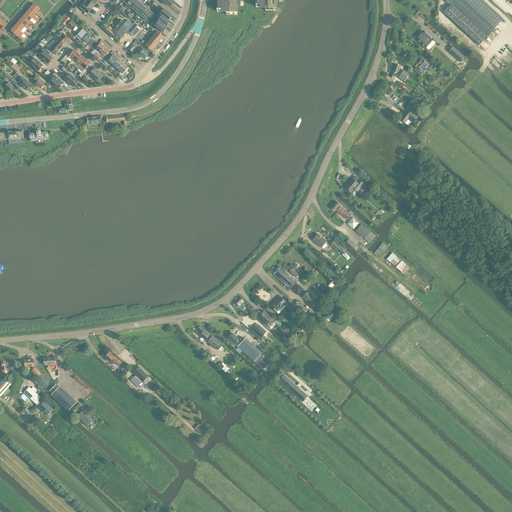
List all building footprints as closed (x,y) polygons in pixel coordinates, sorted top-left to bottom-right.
[(87,0),(84,4),(86,5),(91,9),(95,5),(88,0),(87,0)] [(130,0),(127,4),(124,7),(126,9),(128,11),(131,7),(137,0),(136,0),(130,0)] [(131,7),(135,10),(140,4),(137,0),(131,7)] [(216,0),(216,11),(222,11),(222,12),(226,12),(226,15),(234,15),(237,15),(237,12),(237,5),(240,5),(240,6),(242,6),(243,6),(243,2),(242,2),(242,0),(216,0)] [(255,0),(256,6),(256,8),(261,8),(265,8),(265,11),(273,11),(276,11),(276,8),(276,1),(280,1),(281,1),(281,2),(281,0),(255,0)] [(479,45),(488,35),(503,19),(481,0),(446,0),(445,1),(450,6),(444,12),(479,45)] [(43,16),(37,11),(40,9),(34,4),(30,8),(36,13),(41,18),(43,16)] [(81,8),(88,14),(91,9),(86,5),(84,4),(81,8)] [(135,10),(139,14),(144,7),(140,4),(135,10)] [(139,14),(143,17),(148,10),(144,7),(139,14)] [(36,13),(30,8),(26,13),(32,18),(37,23),(39,20),(34,16),(36,13)] [(168,20),(172,16),(162,8),(158,13),(162,16),(162,15),(168,20)] [(150,16),(152,15),(152,14),(148,10),(143,17),(147,20),(150,16)] [(30,20),(32,18),(26,13),(22,17),(31,25),(34,27),(35,25),(30,20)] [(166,26),(170,22),(168,20),(162,15),(162,16),(158,20),(159,21),(166,27),(166,26)] [(29,27),(31,25),(22,17),(19,22),(24,27),(30,32),(32,29),(29,27)] [(67,26),(73,31),(78,25),(72,20),(67,26)] [(141,27),(135,22),(133,24),(128,20),(120,29),(119,28),(117,28),(115,31),(115,33),(116,34),(121,39),(126,33),(127,34),(128,34),(129,33),(134,37),(142,27),(141,27)] [(159,21),(155,26),(163,32),(167,27),(166,26),(166,27),(159,21)] [(21,31),(24,27),(19,22),(15,26),(21,31)] [(21,31),(15,26),(11,31),(17,36),(22,40),(24,38),(21,36),(23,34),(24,33),(21,31)] [(79,27),(75,33),(77,34),(75,36),(80,41),(87,33),(84,30),(85,28),(84,27),(82,29),(82,28),(81,29),(79,27)] [(157,31),(153,28),(152,30),(156,33),(154,36),(160,41),(163,36),(157,31)] [(60,31),(56,35),(59,37),(65,43),(69,39),(66,37),(68,35),(62,30),(61,32),(60,31)] [(78,44),(77,44),(78,44),(81,47),(81,46),(83,45),(82,44),(85,41),(87,43),(93,37),(89,34),(91,32),(89,31),(87,33),(80,41),(78,44)] [(419,42),(426,47),(432,40),(426,34),(419,42)] [(154,36),(153,35),(151,38),(152,38),(149,41),(156,46),(160,41),(154,36)] [(62,47),(65,43),(59,37),(56,41),(62,47)] [(511,37),(502,47),(511,56),(511,37)] [(105,47),(100,43),(99,45),(93,39),(88,45),(89,47),(94,51),(96,53),(93,56),(96,58),(105,47)] [(142,42),(142,43),(145,46),(152,51),(156,46),(149,41),(147,44),(143,40),(142,42)] [(59,51),(62,47),(56,41),(52,45),(59,51)] [(55,55),(59,51),(52,45),(49,49),(47,48),(46,50),(51,54),(53,52),(55,55)] [(448,51),(460,62),(465,57),(453,46),(448,51)] [(98,60),(103,54),(105,56),(110,51),(105,47),(96,58),(98,60)] [(141,48),(138,51),(136,54),(140,58),(142,56),(145,59),(149,54),(143,49),(143,50),(141,48)] [(38,55),(48,63),(51,61),(50,60),(52,58),(47,54),(48,53),(43,49),(38,55)] [(72,60),(78,54),(74,50),(71,53),(69,51),(65,57),(67,58),(68,57),(72,60)] [(40,59),(37,57),(35,54),(28,62),(31,64),(30,64),(38,70),(39,71),(41,68),(40,68),(42,66),(38,62),(40,59)] [(82,57),(80,56),(78,54),(72,60),(76,64),(82,57)] [(113,65),(118,59),(114,55),(108,61),(113,65)] [(78,69),(85,60),(82,57),(76,64),(74,66),(78,69)] [(118,69),(123,63),(118,59),(113,65),(118,69)] [(416,67),(414,70),(420,76),(423,73),(420,71),(423,67),(426,70),(430,65),(428,63),(423,59),(416,67)] [(87,67),(89,64),(85,60),(78,69),(82,72),(85,74),(89,68),(87,67)] [(123,63),(118,69),(123,74),(128,68),(123,63)] [(395,64),(390,77),(394,78),(396,73),(397,74),(397,73),(398,73),(399,73),(399,72),(399,71),(399,70),(398,70),(399,68),(402,70),(403,67),(400,65),(400,66),(395,64)] [(89,75),(98,82),(103,76),(94,68),(91,72),(89,70),(85,75),(87,77),(89,75)] [(398,78),(404,82),(409,75),(403,70),(398,78)] [(70,72),(68,71),(66,73),(67,74),(63,78),(73,86),(74,86),(76,84),(75,84),(77,81),(73,78),(75,75),(70,71),(70,72)] [(60,77),(57,74),(55,72),(48,79),(58,88),(59,88),(61,86),(61,85),(62,83),(58,79),(60,77)] [(17,73),(14,76),(18,79),(20,80),(18,82),(18,83),(21,85),(27,90),(31,85),(25,80),(25,81),(22,78),(21,78),(20,77),(21,76),(17,73)] [(6,74),(5,76),(8,80),(8,79),(11,82),(16,85),(18,83),(18,82),(14,79),(11,76),(10,77),(6,74)] [(35,80),(33,82),(41,89),(45,84),(39,79),(36,77),(34,79),(35,80)] [(12,92),(18,98),(21,94),(8,82),(6,85),(4,87),(11,94),(12,92)] [(390,83),(380,93),(383,96),(385,93),(386,93),(389,96),(394,91),(390,87),(392,85),(390,83)] [(72,104),(65,105),(65,108),(59,109),(60,113),(67,113),(67,111),(72,110),(72,104)] [(406,111),(400,119),(405,123),(408,126),(411,122),(413,123),(416,125),(416,126),(418,122),(421,118),(419,116),(412,110),(409,114),(406,111)] [(101,123),(101,122),(100,117),(95,117),(92,117),(87,118),(88,120),(83,120),(83,125),(101,123)] [(9,140),(24,138),(23,131),(12,132),(12,131),(8,132),(3,132),(4,140),(9,140)] [(31,140),(48,139),(47,132),(40,132),(40,131),(37,131),(37,133),(30,133),(31,140)] [(352,178),(344,187),(351,192),(353,190),(356,192),(362,186),(364,183),(355,175),(352,179),(352,178)] [(369,193),(374,198),(377,194),(375,193),(369,188),(367,191),(369,193)] [(340,206),(339,205),(340,205),(336,201),(331,207),(335,210),(336,210),(347,219),(351,215),(353,213),(350,210),(348,213),(340,206)] [(359,223),(352,217),(347,224),(353,229),(359,223)] [(355,231),(363,238),(370,243),(376,236),(361,224),(355,231)] [(327,241),(318,234),(313,240),(321,247),(327,241)] [(356,245),(349,239),(347,242),(353,248),(356,245)] [(330,245),(337,251),(340,246),(333,241),(330,245)] [(388,247),(383,243),(374,253),(377,256),(381,252),(383,253),(388,247)] [(409,267),(402,260),(401,261),(392,253),(386,259),(396,267),(403,274),(409,267)] [(273,275),(278,279),(285,271),(280,267),(273,275)] [(293,267),(289,272),(295,277),(298,274),(294,271),(295,270),(293,267)] [(278,279),(284,284),(284,286),(285,287),(287,286),(290,289),(297,282),(285,271),(278,279)] [(303,289),(297,284),(292,290),(298,295),(303,289)] [(312,307),(318,301),(307,291),(302,297),(312,307)] [(234,302),(238,305),(237,306),(241,310),(245,306),(241,302),(243,300),(240,296),(238,298),(236,297),(235,299),(236,300),(234,302)] [(289,310),(292,308),(293,307),(297,311),(299,309),(295,304),(294,304),(289,299),(286,302),(280,296),(270,306),(276,312),(284,305),(289,310)] [(267,325),(270,327),(274,322),(276,324),(277,323),(275,321),(272,320),(273,319),(264,311),(258,317),(267,325)] [(267,331),(258,323),(252,329),(261,337),(267,331)] [(203,328),(201,326),(197,329),(202,333),(200,335),(217,349),(222,344),(208,332),(203,328)] [(232,333),(228,338),(234,343),(238,346),(241,342),(238,339),(238,338),(232,333)] [(238,346),(237,346),(254,361),(259,356),(262,353),(245,338),(241,342),(238,346)] [(118,366),(122,362),(115,356),(114,357),(109,352),(105,357),(110,362),(112,360),(118,366)] [(44,365),(47,365),(47,368),(54,367),(54,370),(58,370),(58,362),(56,362),(56,356),(52,357),(47,358),(47,356),(44,357),(44,365)] [(35,367),(34,366),(34,359),(24,360),(25,367),(31,366),(33,368),(31,370),(37,377),(36,378),(44,387),(50,382),(42,372),(41,373),(35,367)] [(1,363),(2,373),(9,372),(9,370),(14,369),(13,365),(8,365),(8,362),(1,363)] [(136,375),(131,380),(137,386),(142,381),(145,383),(150,378),(138,367),(133,373),(136,375)] [(283,374),(278,380),(301,401),(307,395),(283,374)] [(2,375),(0,377),(0,395),(1,397),(12,385),(2,375)] [(56,385),(50,391),(52,393),(50,394),(68,411),(76,402),(59,385),(58,387),(56,385)] [(24,393),(38,406),(41,403),(38,401),(41,397),(29,387),(24,393)] [(44,401),(39,407),(39,408),(47,415),(53,409),(52,408),(44,401)] [(91,422),(81,412),(77,416),(87,426),(91,422)]
